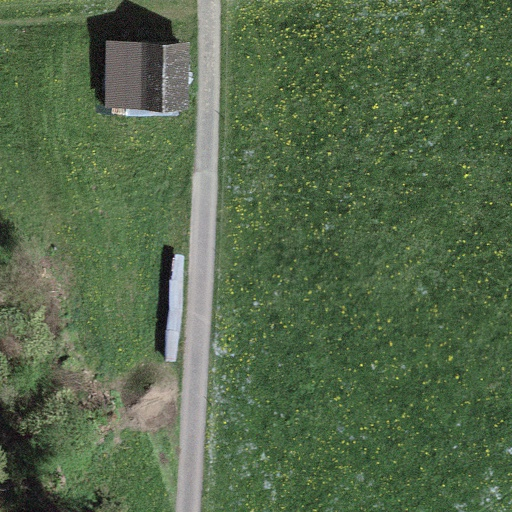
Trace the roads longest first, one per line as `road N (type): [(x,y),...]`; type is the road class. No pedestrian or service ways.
road 1 (unclassified): [(205,0),(197,511)]
road 2 (track): [(0,26),(142,22),(205,8)]
